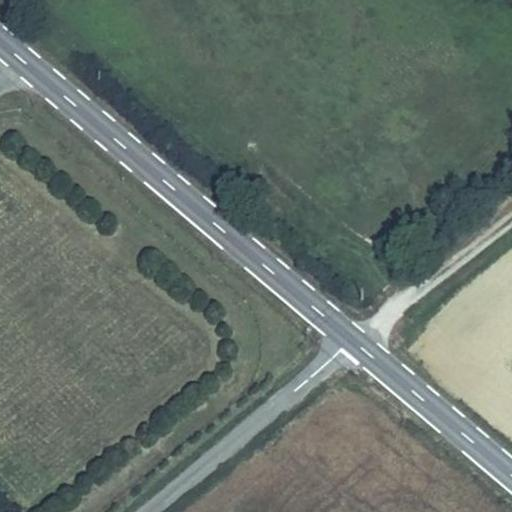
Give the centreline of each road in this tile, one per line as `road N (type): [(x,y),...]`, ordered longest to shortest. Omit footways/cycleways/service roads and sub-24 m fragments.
road 1 (secondary): [(352,343),(0,44)]
road 2 (unclassified): [(145,511),(352,343)]
road 3 (secondary): [(511,478),(352,343)]
road 4 (track): [(352,343),(511,219)]
